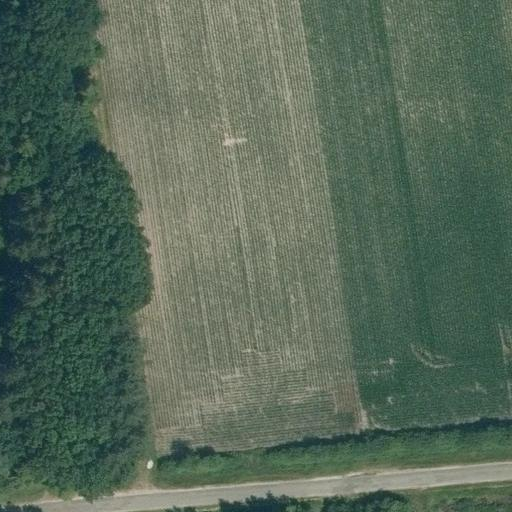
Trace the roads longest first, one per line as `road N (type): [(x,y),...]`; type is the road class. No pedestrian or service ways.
road 1 (unclassified): [(0,510),(511,465)]
road 2 (track): [(77,0),(141,498)]
